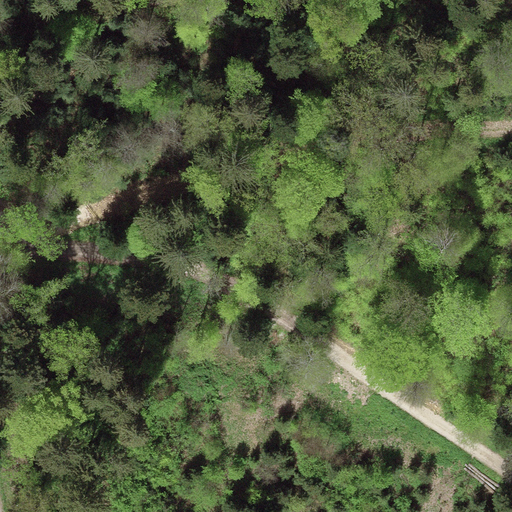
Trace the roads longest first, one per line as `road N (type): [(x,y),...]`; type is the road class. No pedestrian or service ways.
road 1 (track): [(511,476),(214,277),(135,253),(0,241)]
road 2 (track): [(22,244),(133,200),(299,151),(511,128)]
